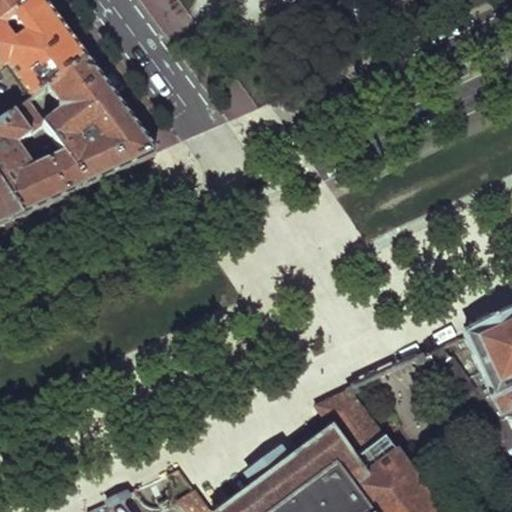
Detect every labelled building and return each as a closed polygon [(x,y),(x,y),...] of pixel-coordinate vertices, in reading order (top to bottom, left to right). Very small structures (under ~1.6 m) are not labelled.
[(0,0),(0,23),(31,0),(0,0)] [(0,72),(1,72),(9,67),(34,100),(47,90),(87,60),(78,48),(42,0),(31,0),(0,23),(0,72)] [(45,128),(66,155),(91,188),(155,158),(156,153),(91,65),(87,60),(47,90),(61,108),(59,115),(43,125),(45,128)] [(0,186),(24,219),(91,188),(66,155),(35,171),(17,148),(45,128),(43,125),(28,105),(0,125),(0,186)] [(0,230),(24,219),(0,186),(0,230)] [(511,308),(468,329),(499,392),(507,388),(511,397),(511,308)] [(443,342),(418,353),(443,390),(454,383),(463,395),(480,382),(458,351),(452,354),(443,342)] [(327,415),(333,422),(291,454),(289,450),(286,446),(283,441),(264,456),(245,470),(254,483),(215,511),(399,511),(334,425),(370,408),(351,384),(317,401),(327,415)] [(446,511),(370,408),(334,425),(399,511),(446,511)] [(184,511),(210,511),(194,489),(176,500),(184,511)]
